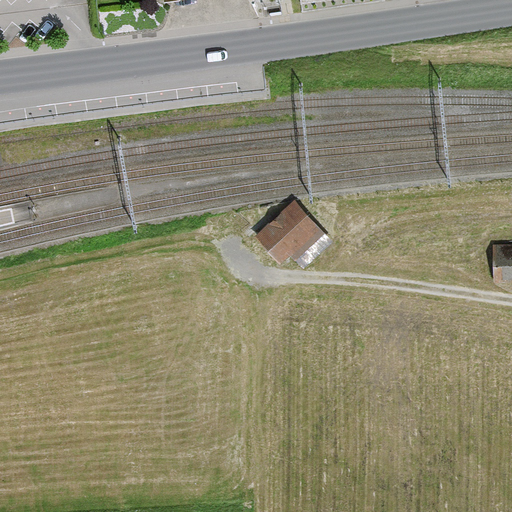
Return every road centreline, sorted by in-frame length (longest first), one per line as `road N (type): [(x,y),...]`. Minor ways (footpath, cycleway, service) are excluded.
road 1 (secondary): [(511,9),(0,77)]
road 2 (track): [(511,298),(339,278),(261,279),(235,264),(226,242)]
